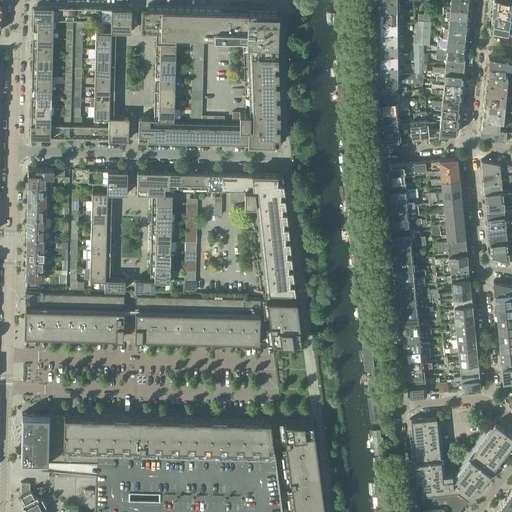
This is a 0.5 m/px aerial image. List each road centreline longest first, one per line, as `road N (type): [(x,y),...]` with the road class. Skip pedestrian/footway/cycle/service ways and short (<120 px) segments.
road 1 (residential): [(12,151),(287,156)]
road 2 (residential): [(3,511),(10,248)]
road 3 (residential): [(370,153),(395,407)]
road 4 (residential): [(364,0),(370,153)]
road 5 (residential): [(485,399),(479,262)]
